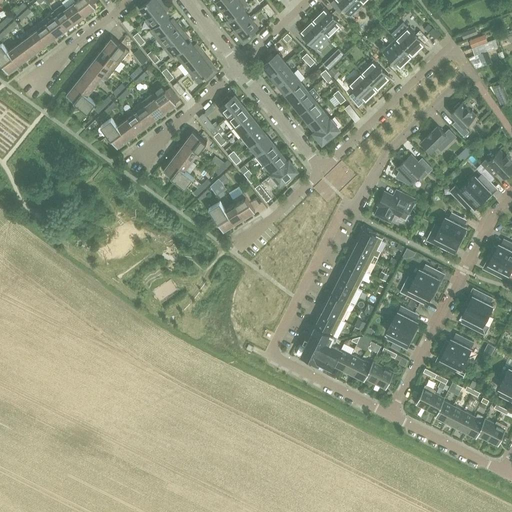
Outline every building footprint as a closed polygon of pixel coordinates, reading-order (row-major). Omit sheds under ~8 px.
[(63,3),(77,21),(86,14),(75,0),(66,7),(63,3)] [(75,0),(86,14),(96,7),(94,4),(90,0),(75,0)] [(139,7),(147,17),(164,4),(163,2),(160,4),(156,0),(142,0),(142,1),(144,3),(139,7)] [(221,11),(223,9),(234,0),(216,0),(222,7),(219,10),(220,11),(221,11)] [(234,0),(223,9),(229,16),(226,19),(227,20),(228,20),(242,8),(243,8),(247,5),(247,4),(243,0),(234,0)] [(362,2),(360,0),(335,0),(350,14),(362,2)] [(24,2),(19,6),(22,10),(27,5),(24,2)] [(63,3),(53,10),(67,28),(77,21),(63,3)] [(270,17),(275,13),(268,3),(263,7),(270,17)] [(164,4),(147,17),(154,26),(150,30),(169,15),(163,8),(166,5),(164,4)] [(22,10),(19,6),(14,10),(17,14),(22,10)] [(29,7),(24,11),(28,15),(30,18),(35,14),(29,7)] [(250,17),(243,8),(242,8),(228,20),(227,20),(225,21),(227,23),(230,21),(235,28),(236,28),(250,17)] [(316,15),(312,19),(328,36),(340,24),(325,8),(317,16),(316,15)] [(53,10),(44,17),(57,36),(67,28),(53,10)] [(19,16),(23,20),(28,15),(24,11),(19,16)] [(14,18),(10,14),(6,19),(9,22),(14,18)] [(169,15),(150,30),(157,39),(160,36),(177,23),(175,22),(173,24),(167,17),(169,15)] [(34,25),(36,29),(37,28),(48,43),(57,36),(44,17),(34,25)] [(258,27),(250,17),(236,28),(235,28),(233,30),(234,32),(237,30),(244,38),(247,35),(250,38),(255,34),(253,31),(258,27)] [(122,21),(129,31),(134,27),(126,18),(122,21)] [(4,27),(9,22),(6,19),(1,23),(4,27)] [(14,28),(19,23),(15,19),(11,24),(14,28)] [(328,36),(312,19),(307,24),(308,25),(300,32),(315,48),(328,36)] [(160,37),(167,45),(181,34),(175,27),(178,25),(177,23),(160,36),(160,37)] [(9,32),(14,28),(11,24),(6,28),(9,32)] [(463,38),(477,33),(475,27),(461,32),(463,38)] [(5,36),(9,32),(6,28),(1,33),(5,36)] [(37,28),(36,29),(27,35),(38,50),(48,43),(37,28)] [(409,28),(396,40),(412,56),(417,52),(416,51),(428,39),(420,30),(415,34),(409,28)] [(133,36),(137,40),(142,36),(138,32),(133,36)] [(167,45),(164,47),(171,57),(176,53),(190,42),(191,41),(183,32),(181,34),(167,45)] [(288,42),(293,37),(288,33),(283,38),(288,42)] [(488,41),(485,34),(469,40),(472,47),(488,41)] [(28,57),(38,50),(27,35),(18,43),(28,57)] [(112,36),(104,46),(122,60),(129,50),(112,36)] [(142,36),(137,40),(141,45),(146,41),(142,36)] [(412,56),(396,40),(384,52),(399,67),(406,59),(408,61),(412,56)] [(0,43),(0,60),(2,63),(12,55),(8,50),(2,42),(0,43)] [(190,42),(176,53),(183,62),(200,48),(199,47),(196,49),(190,42)] [(19,64),(28,57),(18,43),(8,50),(12,55),(19,64)] [(104,46),(96,55),(114,69),(122,60),(104,46)] [(200,48),(183,62),(190,71),(207,57),(200,48)] [(334,52),(339,58),(344,54),(338,48),(334,52)] [(492,61),(488,49),(476,54),(480,66),(492,61)] [(148,54),(151,58),(156,54),(152,50),(148,54)] [(262,65),(271,75),(286,62),(279,52),(274,56),(272,53),(266,57),(268,60),(262,65)] [(302,57),(307,61),(312,57),(307,52),(302,57)] [(156,54),(151,58),(155,63),(160,59),(156,54)] [(8,72),(19,64),(12,55),(2,63),(8,72)] [(96,55),(89,65),(103,76),(106,79),(107,79),(114,69),(96,55)] [(145,55),(139,59),(143,63),(148,59),(145,55)] [(207,57),(190,71),(198,81),(203,77),(205,80),(211,75),(208,73),(215,67),(207,57)] [(312,57),(307,61),(311,66),(316,61),(312,57)] [(374,61),(362,73),(378,90),(382,85),(381,84),(389,76),(374,61)] [(286,62),(271,75),(278,84),(293,72),(286,63),(287,62),(286,62)] [(103,76),(89,65),(81,74),(95,85),(103,76)] [(140,66),(135,71),(138,74),(143,70),(140,66)] [(328,71),(333,76),(338,70),(334,66),(328,71)] [(162,71),(165,76),(170,72),(167,67),(162,71)] [(321,73),(324,78),(330,73),(326,69),(321,73)] [(148,74),(145,71),(140,76),(143,79),(148,74)] [(170,72),(165,76),(169,81),(174,77),(170,72)] [(293,72),(278,84),(286,93),(301,81),(293,72)] [(330,73),(324,78),(329,83),(334,79),(330,73)] [(378,90),(362,73),(349,85),(354,90),(349,95),(359,106),(372,93),(373,94),(378,90)] [(95,85),(81,74),(74,83),(82,90),(88,94),(95,85)] [(159,89),(167,83),(164,78),(155,84),(159,89)] [(177,81),(172,85),(180,95),(185,91),(177,81)] [(301,81),(286,93),(293,103),(309,90),(301,81)] [(123,82),(117,87),(121,91),(126,86),(123,82)] [(82,90),(74,83),(66,93),(74,100),(82,90)] [(128,88),(123,93),(126,97),(132,92),(128,88)] [(153,92),(166,110),(176,103),(166,89),(156,96),(153,92)] [(333,94),(337,98),(343,94),(339,89),(333,94)] [(96,101),(88,94),(82,90),(74,100),(88,111),(96,101)] [(309,90),(293,103),(301,112),(316,100),(309,90)] [(153,92),(143,99),(157,117),(166,110),(153,92)] [(497,96),(501,104),(510,100),(506,92),(497,96)] [(220,107),(227,116),(243,104),(236,94),(230,99),(227,96),(222,100),(224,103),(220,107)] [(343,94),(337,98),(341,103),(347,99),(343,94)] [(113,99),(109,95),(104,100),(108,103),(113,99)] [(147,125),(157,117),(143,99),(133,107),(136,111),(136,110),(147,125)] [(103,108),(108,103),(104,100),(100,104),(103,108)] [(316,100),(301,112),(308,122),(324,109),(316,100)] [(459,103),(458,103),(453,108),(455,109),(451,113),(457,119),(452,124),(464,136),(469,131),(464,126),(475,115),(462,102),(460,104),(459,103)] [(99,113),(103,108),(100,104),(95,109),(99,113)] [(243,104),(227,116),(228,116),(235,125),(251,113),(243,104)] [(360,117),(350,104),(345,108),(356,121),(360,117)] [(324,109),(308,122),(315,130),(314,131),(315,132),(332,118),(331,118),(324,109)] [(137,132),(147,125),(136,110),(136,111),(127,117),(137,132)] [(210,131),(216,127),(204,113),(199,117),(210,131)] [(251,113),(235,125),(243,135),(258,122),(251,113)] [(101,124),(111,138),(122,130),(117,124),(111,116),(101,124)] [(137,132),(127,117),(117,124),(122,130),(128,139),(137,132)] [(332,118),(315,132),(323,141),(339,128),(332,118)] [(258,122),(243,135),(250,144),(266,132),(258,122)] [(427,136),(421,141),(431,151),(441,141),(445,146),(456,136),(449,129),(445,133),(438,125),(432,131),(431,131),(431,132),(428,135),(427,135),(427,136)] [(118,146),(128,139),(122,130),(111,138),(118,146)] [(193,130),(185,140),(199,151),(207,141),(193,130)] [(214,136),(217,140),(223,135),(219,132),(214,136)] [(266,132),(250,144),(257,153),(255,155),(255,156),(273,141),(266,132)] [(223,135),(217,140),(222,145),(227,141),(223,135)] [(185,140),(178,149),(192,160),(199,151),(185,140)] [(273,141),(255,156),(262,165),(281,150),(273,141)] [(469,156),(473,151),(469,147),(464,151),(469,156)] [(171,159),(179,165),(185,170),(192,160),(178,149),(171,159)] [(485,158),(481,163),(489,172),(494,167),(504,178),(511,170),(511,161),(511,160),(511,159),(507,154),(506,155),(500,149),(488,161),(485,158)] [(229,154),(232,158),(238,154),(234,150),(229,154)] [(281,150),(262,165),(265,163),(273,172),(272,172),(288,160),(281,150)] [(238,154),(232,158),(237,164),(242,160),(238,154)] [(418,161),(411,154),(397,167),(399,169),(395,177),(413,185),(418,175),(421,178),(432,168),(422,157),(418,161)] [(179,165),(171,159),(163,169),(171,175),(179,165)] [(228,159),(220,167),(223,171),(231,163),(228,159)] [(288,160),(272,172),(280,182),(284,179),(286,182),(291,178),(289,176),(297,169),(289,159),(288,160)] [(185,170),(179,165),(171,175),(185,186),(193,176),(185,170)] [(244,173),(247,177),(253,173),(249,169),(244,173)] [(457,173),(454,170),(449,176),(452,179),(457,173)] [(486,186),(491,181),(482,172),(478,177),(475,174),(467,182),(485,201),(490,196),(488,194),(491,191),(486,186)] [(228,177),(224,173),(219,179),(225,185),(230,180),(227,177),(228,177)] [(253,173),(247,177),(252,183),(257,178),(253,173)] [(208,178),(203,184),(206,187),(212,181),(208,178)] [(223,183),(222,182),(219,179),(211,186),(217,194),(224,189),(224,185),(223,183)] [(480,205),(485,201),(467,182),(460,189),(455,185),(452,188),(452,192),(465,206),(470,202),(474,207),(478,204),(480,205)] [(260,183),(255,187),(266,201),(271,197),(260,183)] [(243,184),(234,190),(237,195),(246,189),(243,184)] [(212,192),(208,189),(203,193),(207,197),(212,192)] [(381,198),(383,199),(376,214),(390,221),(396,209),(401,212),(402,210),(408,213),(415,199),(397,190),(394,196),(385,191),(381,198)] [(235,202),(244,217),(255,211),(243,192),(232,198),(232,199),(235,203),(235,202)] [(202,201),(207,197),(203,193),(199,198),(202,201)] [(218,222),(229,215),(225,209),(220,200),(209,207),(218,222)] [(234,224),(244,217),(235,202),(235,203),(225,209),(229,215),(234,224)] [(440,226),(435,223),(463,237),(466,231),(464,230),(466,226),(460,223),(463,217),(452,212),(449,217),(445,216),(440,226)] [(224,230),(234,224),(229,215),(218,222),(224,230)] [(460,244),(463,237),(435,223),(429,234),(438,238),(435,244),(446,249),(449,244),(455,247),(457,243),(460,244)] [(378,257),(374,255),(382,238),(375,235),(376,233),(363,226),(360,234),(362,235),(360,240),(357,238),(354,245),(378,257)] [(491,252),(511,262),(511,242),(508,240),(505,246),(499,243),(497,247),(494,245),(491,252)] [(405,246),(399,243),(396,248),(402,251),(405,246)] [(370,273),(366,271),(374,255),(378,257),(354,245),(351,251),(353,252),(351,257),(349,256),(346,261),(370,273)] [(509,274),(511,267),(511,262),(491,252),(488,258),(491,259),(489,263),(495,266),(492,272),(503,278),(506,272),(509,274)] [(398,260),(392,257),(389,262),(395,265),(398,260)] [(362,289),(358,287),(366,271),(370,273),(346,261),(343,266),(346,267),(343,272),(341,271),(338,277),(362,289)] [(437,269),(426,263),(423,269),(419,267),(414,278),(437,289),(440,283),(438,282),(440,278),(434,275),(437,269)] [(385,281),(388,275),(381,271),(378,277),(385,281)] [(354,305),(350,303),(357,287),(362,289),(338,277),(334,283),(337,285),(332,294),(330,293),(329,293),(354,305)] [(434,296),(437,289),(414,278),(409,288),(412,290),(409,295),(420,301),(423,295),(429,298),(431,294),(434,296)] [(465,304),(488,315),(493,305),(490,303),(493,297),(482,292),(479,297),(473,294),(471,299),(468,297),(465,304)] [(321,309),(346,321),(342,319),(347,309),(351,311),(354,305),(354,306),(354,305),(329,293),(327,298),(329,299),(327,304),(325,303),(321,309)] [(374,306),(368,303),(365,310),(370,313),(374,306)] [(483,324),(488,315),(465,304),(462,310),(464,311),(462,315),(468,318),(466,324),(485,334),(489,327),(483,324)] [(412,318),(415,312),(404,306),(401,312),(398,310),(392,321),(415,332),(418,326),(416,325),(418,321),(412,318)] [(313,325),(338,337),(333,335),(341,319),(345,322),(346,321),(321,309),(318,315),(321,317),(318,321),(316,320),(313,325)] [(362,330),(365,323),(358,319),(354,326),(355,326),(360,328),(362,330)] [(412,339),(415,332),(392,321),(387,331),(390,333),(388,338),(399,344),(401,338),(407,341),(410,337),(412,339)] [(338,337),(313,325),(307,337),(310,338),(302,352),(316,359),(317,358),(332,366),(334,363),(341,348),(330,342),(333,336),(338,338),(338,337)] [(460,335),(467,338),(470,333),(463,329),(460,335)] [(369,343),(371,340),(372,337),(364,333),(361,339),(369,343)] [(443,346),(466,358),(471,348),(471,347),(474,342),(467,338),(460,335),(457,340),(451,337),(449,342),(447,340),(443,346)] [(377,343),(371,340),(369,343),(368,347),(378,352),(381,345),(377,343)] [(461,368),(466,358),(443,346),(440,353),(443,354),(441,358),(447,361),(444,367),(455,372),(458,367),(461,368)] [(341,348),(334,363),(339,366),(338,367),(343,370),(352,353),(341,348)] [(352,353),(343,370),(344,370),(344,368),(349,371),(348,372),(353,375),(362,358),(352,353)] [(362,358),(353,375),(354,375),(355,374),(359,376),(359,378),(364,380),(373,361),(372,363),(362,358)] [(373,361),(364,380),(366,376),(371,378),(370,380),(375,383),(384,366),(373,361)] [(384,366),(375,383),(376,383),(376,381),(381,384),(380,385),(386,388),(394,371),(384,366)] [(425,367),(423,371),(435,377),(437,373),(425,367)] [(511,381),(504,377),(499,388),(502,389),(499,395),(510,400),(511,396),(511,381)] [(469,386),(474,389),(477,382),(472,379),(469,386)] [(425,384),(416,403),(421,406),(422,404),(427,407),(426,408),(426,409),(436,389),(425,384)] [(436,389),(426,409),(431,411),(432,410),(437,412),(435,416),(445,397),(435,392),(436,389)] [(445,397),(435,416),(440,419),(441,417),(446,420),(445,421),(453,405),(444,400),(445,397)] [(453,405),(445,421),(450,424),(451,422),(456,425),(455,426),(455,427),(464,410),(453,405)] [(464,410),(455,427),(460,429),(461,428),(466,430),(465,432),(474,415),(464,410)] [(474,415),(465,432),(471,434),(471,433),(476,435),(485,418),(485,417),(484,420),(474,415)] [(485,418),(476,435),(477,435),(478,433),(483,435),(482,437),(487,439),(497,420),(496,420),(495,422),(485,418)] [(497,420),(487,439),(488,438),(493,440),(492,442),(498,445),(507,425),(497,420)]
